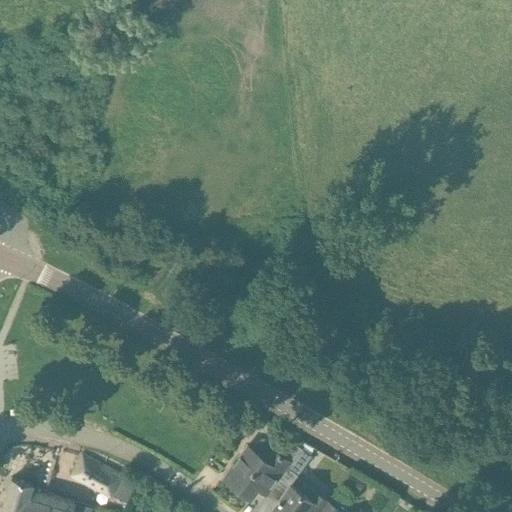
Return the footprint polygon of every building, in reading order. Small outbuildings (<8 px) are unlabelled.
[(252,429),(260,417),(246,409),(238,419),(252,429)] [(248,445),(223,479),(251,499),(258,490),(267,497),(272,490),(282,476),(292,463),(270,447),(264,456),(248,445)] [(72,474),(111,495),(121,474),(82,454),(72,474)] [(343,482),(353,490),(358,493),(365,483),(350,472),(343,482)] [(1,511),(71,511),(75,501),(31,488),(33,484),(11,477),(1,511)] [(290,484),(270,511),(319,511),(328,501),(306,486),(302,492),(290,484)] [(328,501),(319,511),(350,511),(351,511),(340,504),(337,509),(328,501)]
